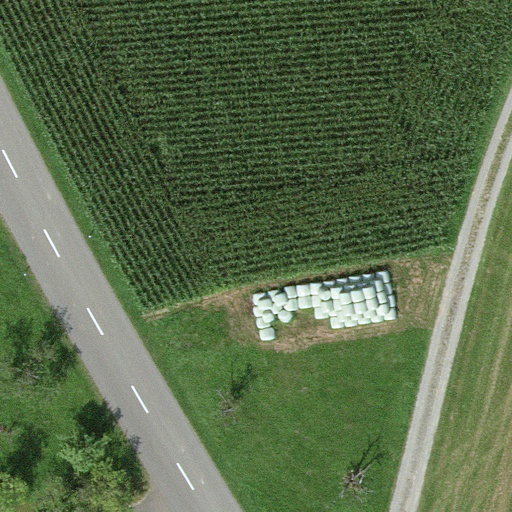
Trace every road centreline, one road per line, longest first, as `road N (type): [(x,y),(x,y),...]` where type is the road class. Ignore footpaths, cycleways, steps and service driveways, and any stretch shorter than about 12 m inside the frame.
road 1 (tertiary): [(0,137),(219,511)]
road 2 (track): [(412,511),(482,235),(511,156)]
